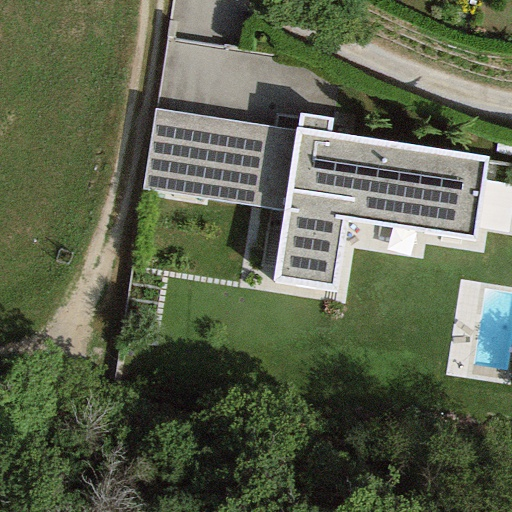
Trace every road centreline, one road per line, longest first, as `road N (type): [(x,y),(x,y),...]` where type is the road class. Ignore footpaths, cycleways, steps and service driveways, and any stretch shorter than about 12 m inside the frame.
road 1 (track): [(144,0),(73,367),(0,371)]
road 2 (track): [(73,367),(383,435),(362,511)]
road 3 (residential): [(284,0),(359,46),(469,98),(511,108)]
